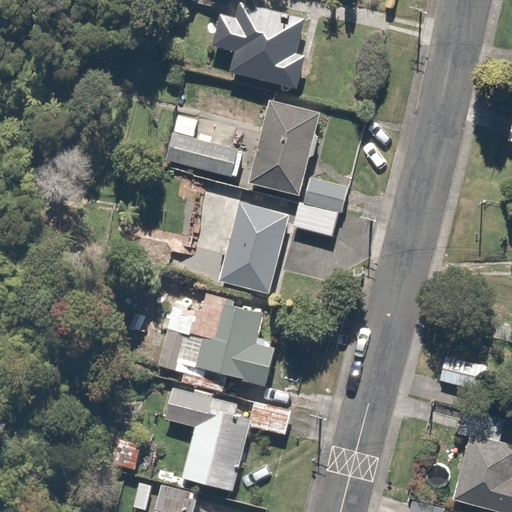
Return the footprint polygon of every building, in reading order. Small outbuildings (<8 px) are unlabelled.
[(185,0),(185,1),(229,9),(230,0),(185,0)] [(216,34),(200,30),(192,64),(214,69),(208,90),(279,108),(288,73),(278,71),(287,35),(220,18),(216,34)] [(304,128),(251,115),(232,194),(286,207),(304,128)] [(511,119),(495,118),(491,158),(511,160),(511,119)] [(144,152),(138,182),(213,196),(218,166),(144,152)] [(344,189),(307,181),(303,202),(340,209),(344,189)] [(277,227),(220,220),(211,296),(267,303),(277,227)] [(195,318),(185,317),(182,336),(177,335),(169,378),(265,392),(270,353),(251,354),(257,323),(196,311),(195,318)] [(142,317),(141,344),(170,346),(172,319),(142,317)] [(425,368),(425,402),(458,401),(458,368),(425,368)] [(240,415),(159,400),(152,437),(181,442),(172,493),(223,503),(240,415)] [(282,420),(245,415),(241,441),(279,446),(282,420)] [(138,478),(154,481),(162,444),(120,435),(114,464),(126,466),(124,475),(138,478)] [(510,453),(454,442),(439,511),(511,511),(511,492),(502,491),(510,453)] [(111,498),(109,511),(131,511),(133,500),(111,498)] [(185,511),(147,502),(143,511),(185,511)]
